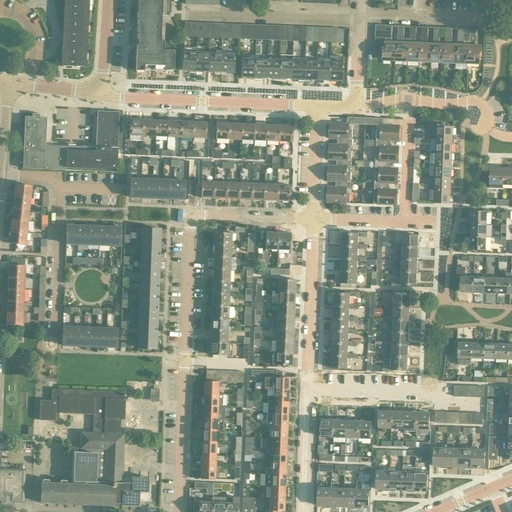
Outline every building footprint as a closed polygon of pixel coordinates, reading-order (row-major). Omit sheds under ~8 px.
[(66,0),(67,4),(64,65),(64,66),(80,66),(81,66),(85,67),(87,0),(66,0)] [(137,0),(139,44),(138,44),(137,45),(136,45),(136,46),(135,70),(144,70),(145,65),(165,65),(165,71),(174,72),(175,50),(164,50),(164,40),(161,40),(162,13),(170,13),(170,0),(137,0)] [(281,26),(280,41),(293,41),(293,27),(281,26)] [(385,49),(383,49),(382,60),(395,61),(395,49),(397,49),(397,42),(392,42),(392,27),(398,27),(398,26),(386,26),(386,31),(385,37),(385,43),(385,49)] [(395,49),(395,61),(407,61),(407,50),(409,50),(409,39),(404,38),(404,27),(410,28),(410,27),(398,26),(398,27),(397,42),(397,49),(395,49)] [(293,27),(293,41),(305,42),(306,27),(293,27)] [(407,50),(407,61),(419,62),(419,50),(421,50),(421,43),(416,43),(416,28),(422,28),(422,27),(410,27),(410,28),(409,39),(409,50),(407,50)] [(419,50),(419,62),(431,62),(431,50),(433,50),(433,43),(427,43),(428,28),(434,29),(434,27),(422,27),(422,28),(421,43),(421,50),(419,50)] [(431,50),(431,62),(443,62),(443,51),(444,51),(445,44),(440,44),(440,29),(445,29),(445,28),(434,27),(434,29),(433,43),(433,50),(431,50)] [(318,28),(318,42),(330,42),(331,28),(318,28)] [(443,51),(443,62),(455,63),(455,51),(457,51),(457,44),(451,44),(452,29),(458,30),(458,28),(445,28),(445,29),(446,29),(445,44),(444,51),(443,51)] [(455,51),(455,63),(467,63),(467,52),(469,52),(470,37),(464,37),(464,30),(470,30),(470,29),(458,28),(458,30),(457,44),(457,51),(455,51)] [(467,52),(467,63),(479,64),(480,53),(482,53),(482,46),(476,46),(476,29),(470,29),(470,30),(470,37),(469,52),(467,52)] [(183,53),(183,70),(189,70),(189,72),(195,73),(196,50),(196,48),(183,47),(183,53)] [(196,50),(195,73),(201,73),(201,71),(208,71),(208,53),(201,53),(201,50),(196,50)] [(208,53),(208,71),(214,71),(214,73),(220,73),(221,51),(215,51),(215,54),(208,53)] [(221,51),(220,73),(226,74),(226,72),(233,72),(234,54),(226,54),(226,51),(221,51)] [(247,79),(254,79),(255,57),(249,56),(249,59),(241,59),(241,77),(248,77),(247,79)] [(330,59),(328,82),(335,82),(335,80),(341,80),(342,63),(343,63),(343,61),(342,61),(342,56),(330,56),(330,59)] [(255,57),(254,79),(260,79),(260,77),(266,78),(267,60),(260,60),(260,57),(255,57)] [(267,60),(266,78),(272,78),(272,80),(279,80),(279,58),(274,57),(274,60),(267,60)] [(279,58),(279,80),(285,80),(285,78),(291,78),(292,61),(285,61),(285,58),(279,58)] [(292,61),(291,78),(298,79),(298,81),(303,81),(304,59),(299,58),(299,61),(292,61)] [(304,59),(303,81),(310,81),(310,79),(316,79),(317,59),(304,59)] [(317,59),(316,79),(322,80),(322,82),(328,82),(330,59),(317,59)] [(25,116),(23,151),(23,168),(116,172),(119,112),(102,111),(102,118),(97,117),(95,147),(46,145),(46,131),(47,121),(43,118),(40,117),(40,114),(32,114),(32,116),(25,116)] [(329,139),(337,139),(337,138),(352,139),(353,124),(365,125),(365,118),(348,117),(348,124),(333,123),(329,126),(329,139)] [(130,140),(142,141),(142,136),(143,120),(138,120),(137,119),(132,118),(132,120),(130,119),(130,125),(126,124),(125,136),(130,137),(130,140)] [(377,131),(377,140),(391,140),(391,141),(400,141),(400,130),(395,125),(383,125),(383,118),(365,118),(365,125),(381,125),(381,131),(377,131)] [(143,120),(142,136),(155,136),(156,120),(143,120)] [(156,120),(155,136),(167,137),(168,121),(156,120)] [(168,121),(167,137),(180,137),(181,121),(168,121)] [(181,121),(180,137),(193,138),(193,122),(181,121)] [(193,122),(193,138),(206,138),(206,122),(193,122)] [(216,139),(229,139),(229,123),(217,123),(216,139)] [(229,123),(229,139),(241,140),(242,124),(229,123)] [(242,124),(241,140),(254,140),(254,124),(242,124)] [(254,124),(254,140),(266,141),(267,125),(254,124)] [(267,125),(266,141),(279,141),(280,125),(267,125)] [(280,125),(279,141),(292,142),(293,126),(280,125)] [(437,126),(436,139),(453,140),(453,127),(437,126)] [(328,160),(336,160),(336,159),(352,160),(352,151),(348,151),(348,146),(352,146),(352,139),(337,138),(337,139),(337,145),(333,144),(329,149),(328,160)] [(436,139),(436,152),(452,152),(453,140),(436,139)] [(376,152),(376,161),(391,162),(399,163),(399,151),(395,147),(391,147),(391,141),(391,140),(377,140),(376,147),(380,147),(380,152),(376,152)] [(436,152),(435,165),(452,165),(452,152),(436,152)] [(328,182),(336,182),(336,181),(351,181),(351,173),(347,173),(347,166),(352,166),(352,160),(336,159),(336,160),(336,166),(332,166),(328,171),(328,182)] [(375,174),(375,182),(390,183),(390,184),(398,185),(398,173),(394,169),(390,168),(391,162),(376,161),(376,168),(380,168),(379,174),(375,174)] [(435,165),(435,177),(451,178),(452,165),(435,165)] [(490,184),(503,185),(504,168),(491,168),(490,184)] [(511,168),(504,168),(503,185),(511,185),(511,168)] [(435,177),(435,190),(451,190),(451,178),(435,177)] [(130,178),(129,198),(140,198),(141,178),(130,178)] [(141,178),(140,198),(151,198),(152,179),(141,178)] [(152,179),(151,198),(162,199),(163,179),(152,179)] [(163,179),(162,199),(173,199),(174,180),(163,179)] [(174,180),(173,199),(184,199),(185,192),(185,180),(174,180)] [(351,189),(351,181),(336,181),(336,182),(336,188),(332,188),(327,192),(327,203),(351,204),(351,194),(347,194),(347,189),(351,189)] [(201,182),(201,197),(213,198),(214,182),(201,182)] [(214,182),(213,198),(225,198),(226,183),(214,182)] [(389,190),(390,184),(390,183),(375,182),(375,189),(379,190),(379,195),(375,195),(374,205),(397,205),(397,194),(393,190),(389,190)] [(226,183),(225,198),(239,199),(239,183),(226,183)] [(239,183),(239,199),(252,200),(252,184),(239,183)] [(252,184),(252,200),(264,200),(265,184),(252,184)] [(265,184),(264,200),(277,201),(277,185),(265,184)] [(16,185),(15,196),(31,198),(32,186),(16,185)] [(277,185),(277,201),(289,201),(290,186),(277,185)] [(435,190),(434,202),(451,203),(451,190),(435,190)] [(15,196),(13,209),(29,211),(31,198),(15,196)] [(13,209),(12,221),(28,222),(29,211),(13,209)] [(472,211),(472,224),(487,224),(487,211),(472,211)] [(12,221),(11,232),(27,233),(41,235),(41,230),(27,228),(28,222),(12,221)] [(472,224),(471,236),(486,237),(487,224),(472,224)] [(66,225),(66,245),(77,245),(77,226),(66,225)] [(77,226),(77,245),(88,246),(88,226),(77,226)] [(88,226),(88,246),(99,246),(99,227),(88,226)] [(99,227),(99,246),(110,246),(110,227),(99,227)] [(110,227),(110,246),(121,247),(121,227),(110,227)] [(141,228),(141,239),(160,240),(161,229),(141,228)] [(25,245),(27,233),(11,232),(10,243),(25,245)] [(215,232),(214,256),(230,257),(231,233),(215,232)] [(264,249),(277,249),(277,232),(265,232),(264,249)] [(277,232),(277,249),(290,250),(290,233),(277,232)] [(343,233),(342,246),(359,247),(359,244),(359,237),(367,237),(367,233),(358,233),(358,234),(343,233)] [(393,249),(402,249),(402,247),(418,247),(418,235),(402,235),(402,244),(393,244),(393,249)] [(486,249),(486,237),(471,236),(471,248),(486,249)] [(141,239),(140,250),(160,251),(160,240),(141,239)] [(342,246),(342,258),(358,259),(358,257),(358,249),(367,249),(367,245),(359,244),(359,247),(342,246)] [(393,261),(401,262),(401,259),(418,260),(418,247),(402,247),(402,249),(402,257),(393,257),(393,261)] [(140,250),(140,261),(159,262),(160,251),(140,250)] [(214,256),(213,269),(230,269),(230,257),(214,256)] [(342,258),(341,271),(358,271),(358,269),(358,262),(366,262),(367,257),(358,257),(358,259),(342,258)] [(392,274),(401,274),(401,272),(417,272),(418,260),(401,259),(401,262),(401,270),(392,269),(392,274)] [(140,261),(140,272),(159,272),(159,262),(140,261)] [(9,265),(8,278),(24,278),(25,266),(9,265)] [(457,267),(457,283),(461,283),(461,292),(473,292),(474,277),(466,277),(466,268),(458,267),(457,267)] [(213,269),(213,282),(229,282),(230,269),(213,269)] [(366,270),(358,269),(358,271),(341,271),(341,283),(357,284),(357,274),(366,274),(366,270)] [(140,272),(139,283),(159,283),(159,272),(140,272)] [(392,282),(392,286),(401,287),(401,285),(417,286),(417,272),(401,272),(401,274),(401,282),(392,282)] [(498,278),(498,293),(510,293),(511,278),(511,272),(506,272),(505,278),(498,278)] [(486,278),(474,277),(473,292),(486,293),(486,278)] [(8,278),(8,289),(24,290),(24,278),(8,278)] [(486,278),(486,293),(498,293),(498,278),(486,278)] [(278,279),(277,291),(294,292),(294,279),(278,279)] [(213,282),(212,294),(229,294),(229,282),(213,282)] [(139,283),(139,293),(158,294),(159,283),(139,283)] [(256,285),(255,303),(262,303),(265,303),(265,297),(261,297),(262,285),(261,285),(260,285),(256,285)] [(8,289),(8,301),(23,302),(24,290),(8,289)] [(277,297),(277,303),(293,304),(294,292),(277,291),(274,291),(274,297),(277,297)] [(334,293),(334,305),(350,306),(350,304),(350,296),(359,297),(359,292),(350,292),(350,293),(334,293)] [(139,293),(138,304),(158,305),(158,294),(139,293)] [(359,305),(359,306),(369,307),(370,293),(365,293),(364,297),(368,297),(368,305),(359,304),(359,305)] [(212,294),(212,305),(228,306),(229,294),(212,294)] [(385,309),(393,309),(394,307),(410,308),(410,295),(394,295),(394,305),(385,305),(385,309)] [(8,301),(7,313),(23,314),(23,302),(8,301)] [(277,303),(276,316),(293,316),(293,304),(277,303)] [(138,304),(138,315),(158,316),(158,305),(138,304)] [(334,305),(333,318),(349,318),(349,317),(350,309),(359,309),(359,310),(369,310),(369,307),(359,306),(359,305),(359,304),(350,304),(350,306),(334,305)] [(212,305),(211,318),(228,318),(228,306),(212,305)] [(384,322),(393,322),(393,320),(409,320),(410,308),(394,307),(393,309),(393,317),(385,317),(384,322)] [(23,325),(23,314),(7,313),(7,325),(23,325)] [(138,315),(138,326),(157,327),(158,316),(138,315)] [(276,316),(276,328),(293,329),(293,316),(276,316)] [(333,318),(333,331),(349,331),(349,329),(349,321),(358,321),(358,317),(349,317),(349,318),(333,318)] [(211,318),(211,330),(227,330),(228,318),(211,318)] [(384,334),(392,334),(392,332),(409,332),(409,320),(393,320),(393,322),(393,329),(384,329),(384,334)] [(63,326),(62,345),(73,346),(74,326),(63,326)] [(74,326),(73,346),(84,346),(85,327),(74,326)] [(138,326),(137,337),(157,338),(157,327),(138,326)] [(85,327),(84,346),(95,346),(96,327),(85,327)] [(96,327),(95,346),(106,347),(107,328),(96,327)] [(107,328),(106,347),(117,347),(118,328),(107,328)] [(276,328),(275,341),(292,341),(293,329),(276,328)] [(333,331),(332,343),(349,343),(349,341),(349,334),(358,334),(358,329),(349,329),(349,331),(333,331)] [(211,330),(210,342),(227,343),(227,330),(211,330)] [(383,346),(392,347),(392,344),(408,344),(409,332),(392,332),(392,334),(392,342),(384,341),(383,346)] [(137,337),(137,348),(156,349),(157,338),(137,337)] [(275,341),(275,352),(292,352),(292,341),(275,341)] [(332,343),(332,356),(348,355),(348,354),(348,346),(357,346),(358,342),(349,341),(349,343),(332,343)] [(210,355),(222,355),(231,355),(232,343),(227,343),(210,342),(210,355)] [(471,358),(472,343),(459,342),(458,364),(471,365),(471,358)] [(472,343),(471,358),(483,358),(484,343),(472,343)] [(484,343),(483,358),(496,359),(496,344),(484,343)] [(383,359),(391,359),(391,357),(408,358),(408,344),(392,344),(392,347),(392,355),(383,354),(383,359)] [(496,344),(496,359),(508,359),(509,344),(496,344)] [(272,364),(274,364),(291,365),(292,352),(275,352),(273,352),(272,364)] [(357,354),(348,354),(348,355),(332,356),(331,368),(348,369),(348,358),(357,359),(357,354)] [(407,370),(408,358),(391,357),(391,359),(391,367),(383,367),(382,371),(392,371),(392,370),(407,370)] [(252,370),(252,376),(265,377),(264,389),(273,389),(288,390),(289,377),(281,377),(282,371),(252,370)] [(203,381),(203,393),(218,394),(218,382),(216,382),(211,382),(206,381),(203,381)] [(40,503),(114,506),(114,501),(114,483),(122,483),(122,482),(123,437),(124,435),(120,435),(120,419),(124,420),(125,397),(125,395),(125,392),(80,390),(52,389),(51,401),(40,401),(39,414),(39,420),(46,421),(59,421),(59,418),(59,413),(93,415),(93,416),(93,433),(93,434),(86,433),(80,434),(80,449),(79,458),(74,458),(73,484),(66,484),(66,481),(60,480),(60,483),(54,483),(48,483),(48,480),(42,480),(42,483),(41,483),(40,503)] [(273,389),(273,396),(267,396),(267,401),(288,402),(288,390),(273,389)] [(203,393),(203,405),(222,406),(223,394),(218,394),(203,393)] [(267,401),(266,413),(272,414),(287,414),(288,402),(267,401)] [(203,405),(202,417),(224,418),(224,406),(222,406),(203,405)] [(379,428),(392,428),(392,411),(380,411),(379,428)] [(392,411),(392,428),(404,428),(405,412),(392,411)] [(405,412),(404,428),(417,429),(417,412),(405,412)] [(417,412),(417,429),(416,435),(421,435),(421,429),(429,429),(430,412),(417,412)] [(266,425),(272,425),(287,426),(287,414),(272,414),(266,413),(266,425)] [(202,417),(202,429),(217,430),(223,430),(224,418),(202,417)] [(321,420),(321,436),(334,437),(334,420),(321,420)] [(334,420),(334,437),(346,437),(347,421),(334,420)] [(347,421),(346,437),(358,438),(359,421),(347,421)] [(359,421),(358,438),(371,438),(372,422),(359,421)] [(272,425),(271,438),(286,438),(287,426),(272,425)] [(202,429),(201,442),(216,442),(217,430),(202,429)] [(266,437),(265,449),(286,450),(286,438),(271,438),(266,437)] [(503,449),(502,458),(503,458),(511,458),(511,437),(508,437),(503,437),(503,441),(508,442),(508,450),(504,449),(503,449)] [(201,442),(201,454),(216,454),(216,442),(201,442)] [(434,448),(434,465),(440,466),(440,467),(446,468),(447,446),(442,445),(442,448),(434,448)] [(447,446),(446,468),(453,468),(453,466),(459,466),(459,449),(452,449),(453,446),(447,446)] [(459,449),(459,466),(465,467),(465,468),(471,469),(472,446),(467,446),(467,449),(459,449)] [(472,446),(471,469),(478,469),(478,467),(485,467),(485,450),(478,449),(478,447),(472,446)] [(265,462),(271,462),(285,462),(286,450),(265,449),(265,462)] [(201,454),(200,466),(221,467),(221,462),(216,461),(216,454),(201,454)] [(264,468),(264,474),(285,474),(285,462),(271,462),(270,468),(264,468)] [(200,466),(200,478),(215,479),(215,472),(221,472),(221,467),(200,466)] [(0,468),(0,501),(24,502),(25,470),(0,468)] [(383,491),(389,491),(390,469),(385,469),(385,471),(377,471),(376,489),(383,489),(383,491)] [(390,469),(389,491),(395,491),(395,489),(402,490),(402,472),(395,472),(395,469),(390,469)] [(402,472),(402,490),(408,490),(408,492),(414,492),(415,470),(410,469),(409,472),(402,472)] [(415,470),(414,492),(420,492),(420,490),(427,491),(428,473),(420,472),(420,470),(415,470)] [(264,474),(264,485),(264,486),(270,486),(285,486),(285,474),(264,474)] [(114,483),(114,501),(120,501),(120,506),(137,506),(138,491),(149,492),(150,477),(132,476),(132,482),(122,482),(122,483),(114,483)] [(325,508),(331,508),(331,504),(332,486),(326,485),(326,488),(319,488),(318,506),(325,506),(325,508)] [(270,486),(269,498),(284,499),(285,486),(270,486)] [(331,504),(331,508),(337,508),(337,507),(343,507),(343,504),(344,488),(337,488),(337,486),(332,486),(331,504)] [(343,504),(343,507),(350,507),(350,509),(356,509),(356,504),(357,486),(351,486),(351,489),(344,488),(343,504)] [(356,504),(356,509),(362,509),(362,508),(369,508),(370,489),(362,489),(362,486),(357,486),(356,504)] [(225,504),(224,511),(237,511),(238,497),(233,497),(232,503),(225,502),(225,504)] [(278,511),(284,511),(284,499),(269,498),(269,509),(265,509),(264,511),(278,511)] [(192,511),(211,511),(212,504),(212,502),(199,501),(199,504),(193,504),(192,511)] [(212,504),(211,511),(224,511),(225,504),(225,502),(212,502),(212,504)]
